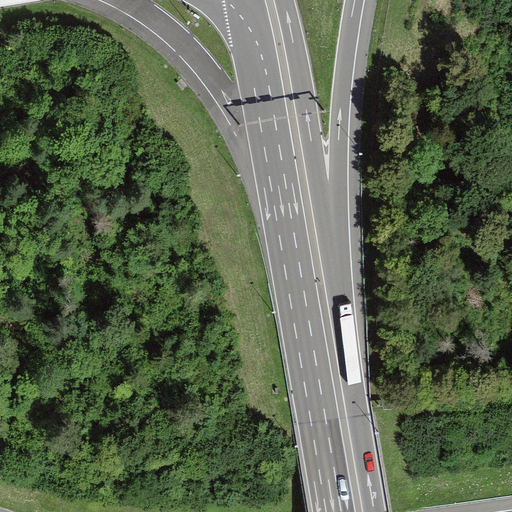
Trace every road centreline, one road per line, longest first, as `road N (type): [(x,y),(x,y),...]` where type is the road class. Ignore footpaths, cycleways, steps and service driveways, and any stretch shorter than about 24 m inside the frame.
road 1 (trunk): [(259,50),(341,511)]
road 2 (trunk): [(336,268),(283,0)]
road 3 (motorway): [(336,268),(344,74),(356,0)]
road 4 (trunk): [(375,511),(336,268)]
